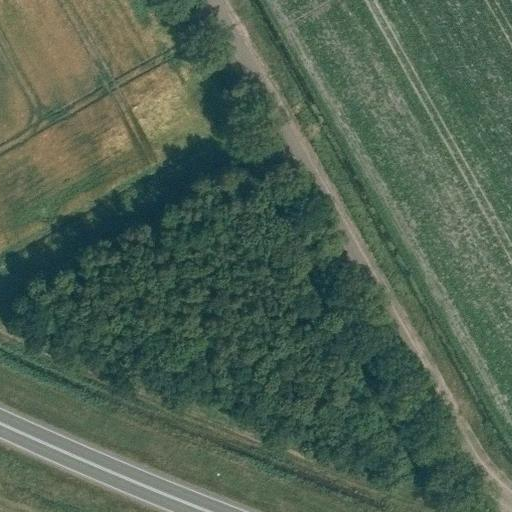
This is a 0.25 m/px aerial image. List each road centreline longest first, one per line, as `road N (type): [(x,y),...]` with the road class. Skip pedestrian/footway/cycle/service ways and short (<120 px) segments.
road 1 (unclassified): [(511,501),(222,0)]
road 2 (trunk): [(207,511),(0,424)]
